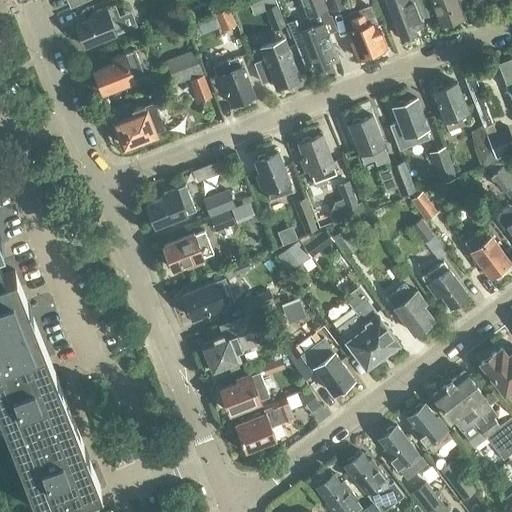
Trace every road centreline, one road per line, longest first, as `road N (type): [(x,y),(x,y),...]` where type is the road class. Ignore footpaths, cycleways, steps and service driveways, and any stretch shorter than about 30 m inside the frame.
road 1 (residential): [(102,187),(511,28)]
road 2 (residential): [(231,511),(511,301)]
road 3 (residential): [(231,511),(102,187)]
road 4 (residential): [(102,187),(30,1)]
